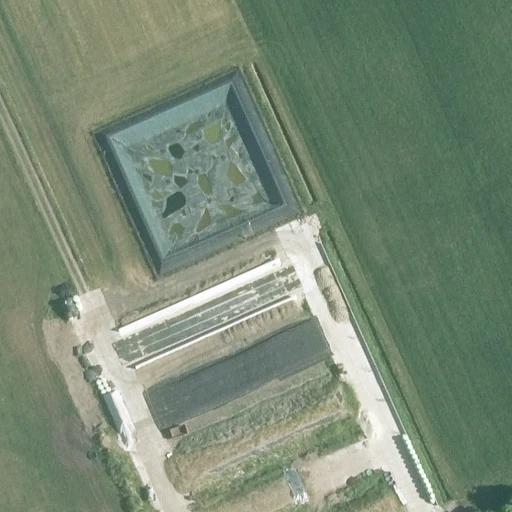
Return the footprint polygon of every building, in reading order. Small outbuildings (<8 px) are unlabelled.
[(248,453),(337,423),(327,394),(238,424),(248,453)] [(214,438),(180,454),(192,480),(227,463),(214,438)] [(357,449),(291,462),(297,489),(362,475),(357,449)] [(282,481),(262,490),(258,482),(213,503),(216,511),(253,511),(289,496),(282,481)] [(339,511),(369,511),(365,501),(339,511)]
